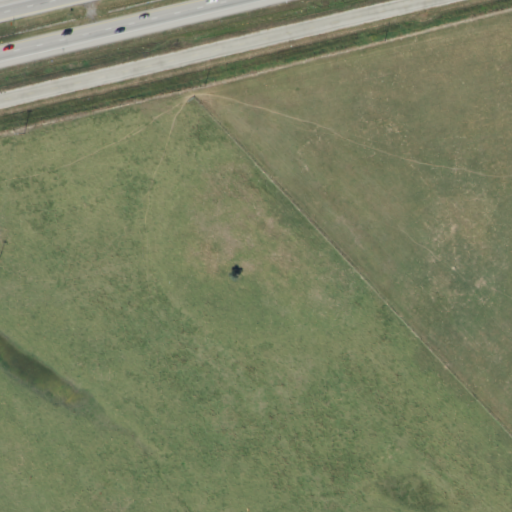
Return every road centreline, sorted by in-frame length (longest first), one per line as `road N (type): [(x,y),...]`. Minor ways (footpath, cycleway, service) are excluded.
road 1 (tertiary): [(0,97),(418,0)]
road 2 (motorway): [(0,55),(236,0)]
